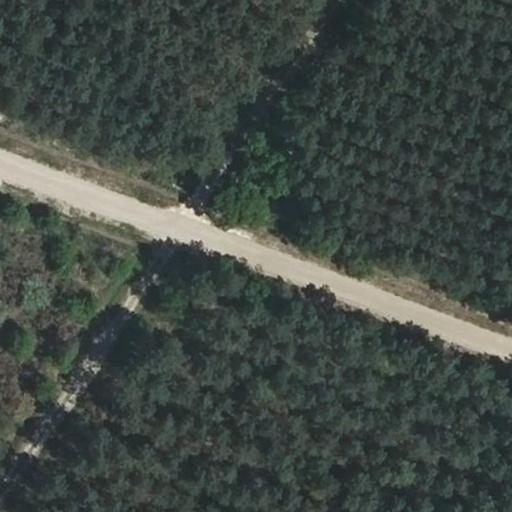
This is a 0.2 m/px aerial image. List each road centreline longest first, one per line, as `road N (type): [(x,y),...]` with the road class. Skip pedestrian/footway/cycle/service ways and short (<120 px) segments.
road 1 (track): [(344,0),(0,509)]
road 2 (track): [(0,152),(511,343)]
